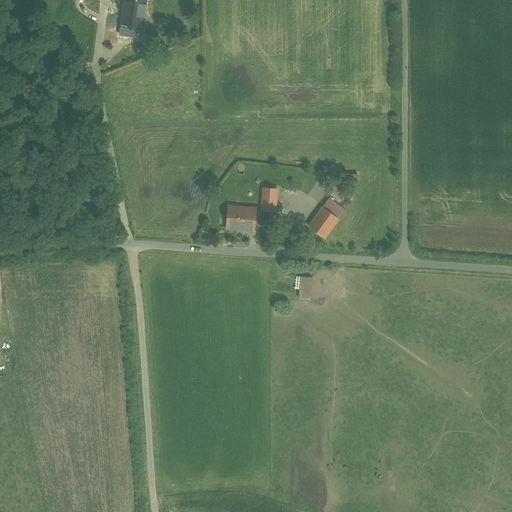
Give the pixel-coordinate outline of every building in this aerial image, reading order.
[(147,0),(126,0),(126,8),(123,7),(121,24),(144,27),(147,0)] [(277,189),(264,188),(262,209),(275,211),(277,189)] [(256,208),(229,206),(227,228),(254,230),(256,208)] [(339,218),(323,207),(309,226),(325,238),(339,218)] [(312,278),(301,277),(299,298),(311,299),(312,278)]
